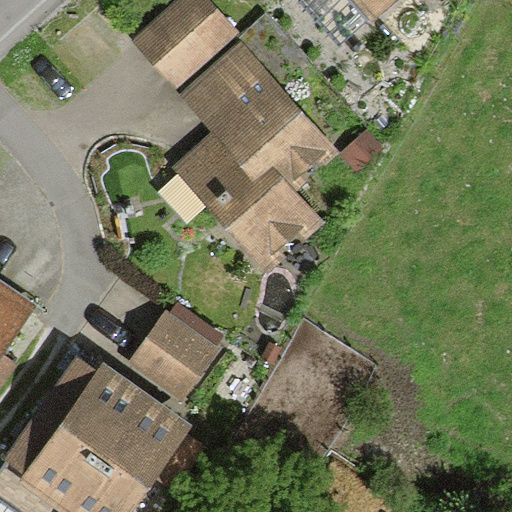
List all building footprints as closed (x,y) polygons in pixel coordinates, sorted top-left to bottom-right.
[(239,35),(207,0),(184,0),(134,45),(176,92),(239,35)] [(400,0),(349,0),(373,25),(400,0)] [(214,139),(173,175),(264,277),(320,228),(293,198),(340,157),(280,90),(311,62),(267,13),(238,39),(244,45),(180,102),(214,139)] [(38,303),(0,276),(0,394),(19,365),(3,354),(38,303)] [(172,308),(167,305),(128,359),(181,396),(227,332),(180,297),(172,308)] [(193,412),(106,348),(98,359),(80,346),(6,447),(14,453),(0,471),(0,487),(34,511),(121,511),(152,470),(176,487),(211,440),(186,421),(193,412)] [(238,511),(220,500),(212,511),(238,511)]
